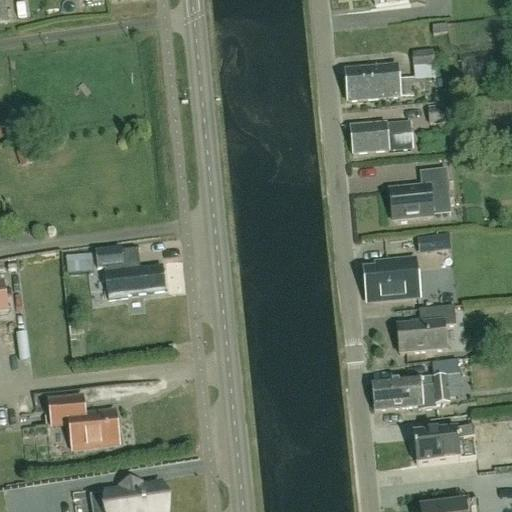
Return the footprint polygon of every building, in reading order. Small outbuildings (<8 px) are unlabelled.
[(0,0),(0,10),(12,8),(10,0),(0,0)] [(432,28),(433,37),(448,36),(447,26),(432,28)] [(413,70),(434,69),(432,53),(412,54),(413,70)] [(397,83),(395,67),(343,73),(345,89),(397,83)] [(397,83),(345,89),(347,105),(398,100),(397,97),(411,96),(410,92),(421,90),(419,81),(397,83)] [(429,128),(463,124),(460,107),(427,110),(429,128)] [(353,158),(412,152),(408,124),(350,130),(353,158)] [(9,126),(0,128),(0,143),(13,140),(9,126)] [(422,190),(390,193),(393,223),(433,219),(431,204),(435,200),(448,198),(446,173),(421,175),(422,190)] [(149,227),(162,224),(159,210),(146,213),(149,227)] [(95,254),(97,271),(106,270),(109,303),(113,303),(113,302),(126,301),(126,299),(164,294),(161,270),(124,275),(121,251),(95,254)] [(73,276),(96,275),(95,259),(72,260),(73,276)] [(367,306),(418,302),(415,266),(388,268),(388,272),(365,274),(367,306)] [(0,314),(8,314),(4,284),(0,284),(0,314)] [(443,329),(456,327),(454,310),(419,314),(420,326),(397,329),(400,355),(445,350),(443,329)] [(448,404),(446,379),(459,377),(458,362),(432,365),(434,379),(371,385),(373,412),(418,408),(418,411),(436,409),(436,405),(448,404)] [(72,453),(119,447),(115,414),(84,418),(82,401),(48,405),(51,428),(69,425),(72,453)] [(471,430),(413,436),(416,468),(475,461),(471,430)] [(122,491),(122,493),(106,496),(109,511),(164,511),(160,487),(140,490),(140,488),(122,491)]
